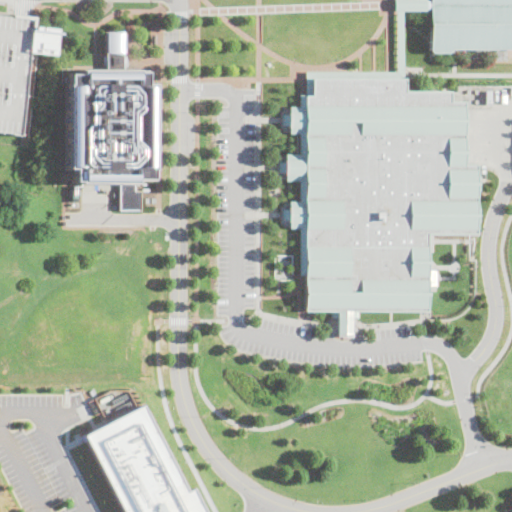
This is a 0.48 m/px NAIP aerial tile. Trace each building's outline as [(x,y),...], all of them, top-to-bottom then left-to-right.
[(511,0),(511,50),(430,51),(429,9),(423,9),(423,4),(423,1),(429,1),(429,0),(511,0)] [(0,14),(30,18),(28,31),(49,34),(46,55),(25,53),(16,134),(0,132),(0,14)] [(67,73),(80,73),(80,70),(106,70),(106,32),(124,32),(123,70),(136,70),(136,71),(144,71),(144,84),(151,84),(151,168),(149,168),(149,178),(134,178),(134,182),(77,182),(77,180),(72,180),(72,168),(66,168),(66,83),(67,83),(67,73)] [(305,72),(399,71),(401,71),(401,73),(401,77),(403,77),(403,90),(449,90),(449,100),(463,100),(463,164),(474,164),(474,233),(425,234),(426,309),(357,309),(357,316),(351,316),(351,336),(335,336),(335,317),(329,317),(329,310),(303,310),(303,275),(300,275),(298,275),(298,228),(288,228),(288,222),(287,222),(287,220),(281,220),(281,214),(281,208),(287,208),(287,206),(288,206),(288,200),(299,200),(298,181),(285,181),(285,175),(283,175),(283,172),(277,172),(277,166),(276,161),(283,161),(283,158),(284,158),(284,152),(298,152),(298,134),(289,134),(289,127),(287,127),(287,124),(281,124),(281,119),(281,114),(288,114),(288,112),(289,112),(289,106),(299,106),(299,95),(305,94),(305,72)] [(142,404),(186,490),(192,487),(205,511),(123,511),(83,434),(142,404)]
